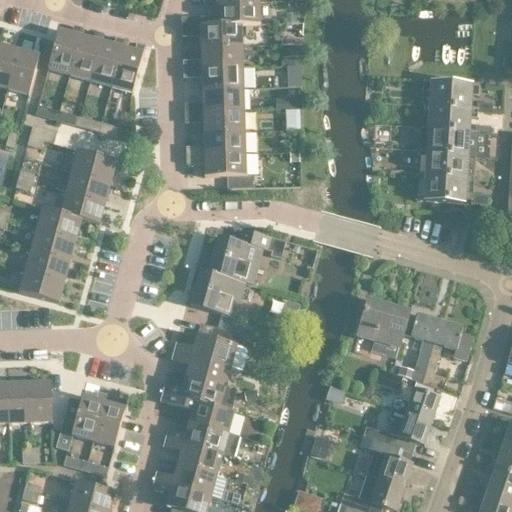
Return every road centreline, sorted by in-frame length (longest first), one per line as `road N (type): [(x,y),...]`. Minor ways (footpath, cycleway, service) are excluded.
road 1 (residential): [(436,511),(511,281)]
road 2 (residential): [(133,511),(138,492),(127,471),(154,378),(115,334)]
road 3 (residential): [(149,208),(162,191),(170,151),(166,35)]
road 4 (residential): [(324,223),(276,210),(149,208)]
road 5 (residential): [(511,281),(376,238)]
road 6 (residential): [(115,334),(149,208)]
